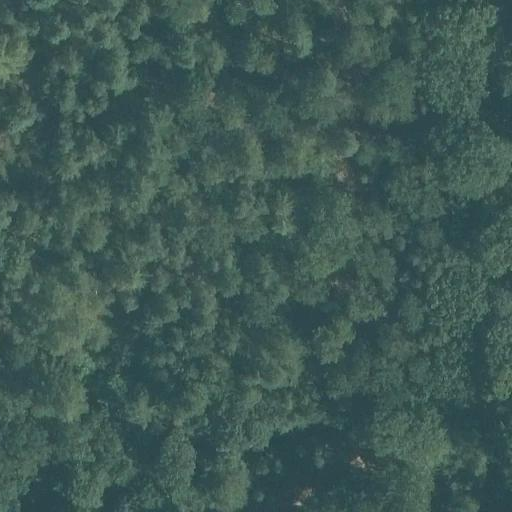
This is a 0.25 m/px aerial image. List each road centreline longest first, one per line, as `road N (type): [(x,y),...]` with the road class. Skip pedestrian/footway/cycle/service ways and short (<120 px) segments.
road 1 (track): [(481,511),(475,0)]
road 2 (track): [(0,499),(476,383)]
